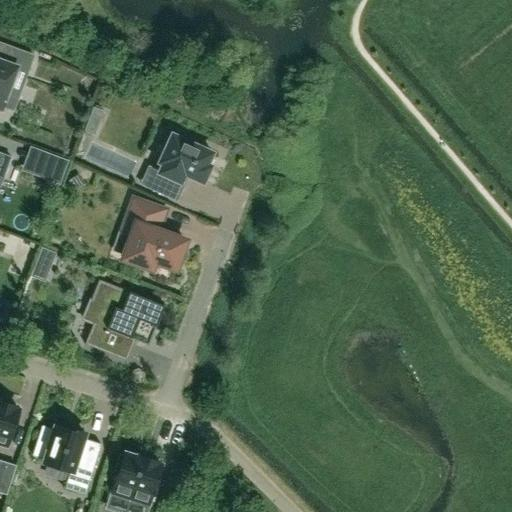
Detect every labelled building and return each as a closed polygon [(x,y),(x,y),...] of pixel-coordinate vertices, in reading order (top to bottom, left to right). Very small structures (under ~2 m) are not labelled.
[(2,45),(0,50),(0,110),(2,106),(12,110),(19,93),(8,89),(16,68),(26,72),(33,56),(2,45)] [(93,109),(90,117),(100,120),(102,113),(93,109)] [(87,124),(84,132),(94,135),(97,128),(87,124)] [(176,200),(184,183),(180,182),(181,179),(184,174),(202,183),(210,167),(206,165),(208,160),(211,153),(187,142),(189,139),(175,132),(174,136),(171,135),(158,163),(162,165),(159,172),(155,170),(147,187),(176,200)] [(50,155),(42,178),(59,184),(67,161),(50,155)] [(78,175),(67,182),(73,192),(84,185),(78,175)] [(154,261),(174,269),(184,241),(157,231),(165,210),(139,201),(134,214),(129,212),(122,234),(131,238),(124,259),(151,269),(154,261)] [(101,349),(108,330),(134,340),(147,345),(163,305),(98,279),(82,319),(92,323),(84,344),(85,344),(86,343),(101,349)] [(0,444),(6,446),(18,410),(15,409),(16,407),(0,402),(0,444)] [(85,494),(100,445),(99,444),(99,445),(82,440),(84,434),(71,430),(64,427),(63,429),(55,427),(53,430),(42,427),(43,426),(41,426),(32,456),(33,456),(33,455),(44,459),(43,463),(71,472),(70,476),(68,475),(68,477),(87,483),(84,493),(83,494),(85,494)] [(118,471),(112,493),(148,504),(160,465),(157,464),(158,462),(138,456),(137,458),(124,453),(123,455),(120,454),(115,470),(118,471)] [(0,492),(6,494),(15,466),(0,461),(0,492)]
